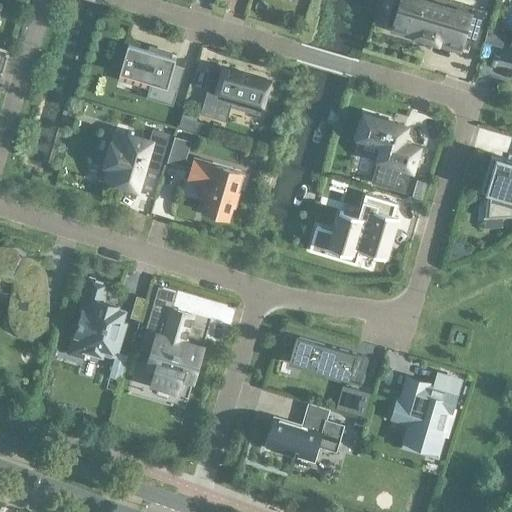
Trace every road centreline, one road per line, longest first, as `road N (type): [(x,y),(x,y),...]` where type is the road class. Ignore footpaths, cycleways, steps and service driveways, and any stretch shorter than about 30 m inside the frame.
road 1 (residential): [(405,317),(469,100),(124,0)]
road 2 (residential): [(262,290),(0,207)]
road 3 (residential): [(195,488),(262,290)]
road 4 (primary): [(188,505),(0,436)]
road 5 (residential): [(0,144),(43,0)]
road 6 (residential): [(405,317),(262,290)]
road 7 (primary): [(0,464),(120,511)]
